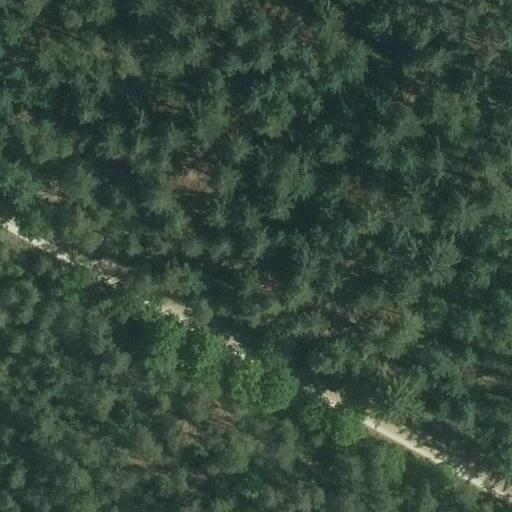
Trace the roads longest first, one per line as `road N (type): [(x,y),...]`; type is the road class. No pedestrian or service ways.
road 1 (track): [(366,399),(31,215)]
road 2 (track): [(159,0),(31,215)]
road 3 (track): [(511,480),(366,399)]
